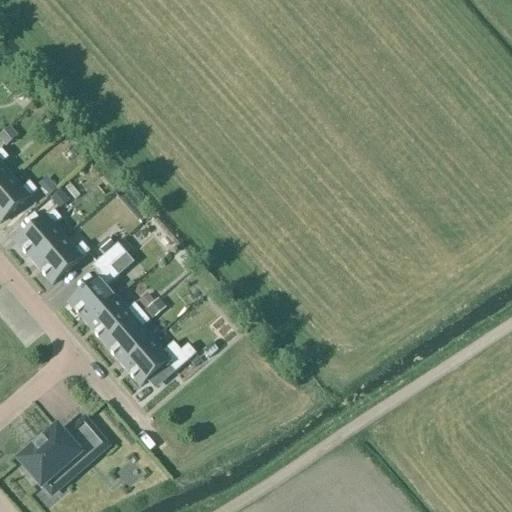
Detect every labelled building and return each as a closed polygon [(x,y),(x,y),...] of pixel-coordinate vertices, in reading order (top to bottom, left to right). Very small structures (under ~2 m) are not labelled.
[(0,188),(12,178),(1,166),(8,160),(1,151),(0,152),(0,188)] [(12,178),(0,188),(0,225),(30,199),(29,199),(37,193),(29,184),(22,191),(12,178)] [(16,245),(34,266),(64,239),(54,227),(61,221),(54,212),(46,219),(46,218),(16,245)] [(64,239),(34,266),(52,287),(83,261),(82,260),(90,254),(82,245),(75,252),(64,239)] [(126,257),(117,246),(96,265),(105,275),(99,280),(68,306),(86,327),(117,301),(107,289),(119,278),(111,270),(126,257)] [(173,322),(160,308),(168,301),(154,286),(135,304),(162,332),(173,322)] [(104,348),(142,315),(135,306),(127,312),(117,301),(86,327),(104,348)] [(122,368),(153,342),(142,330),(150,324),(142,315),(104,348),(122,368)] [(163,354),(153,342),(122,368),(140,389),(167,366),(175,375),(196,357),(188,347),(181,353),(173,345),(163,354)] [(107,449),(85,423),(65,440),(57,431),(19,464),(42,490),(55,477),(63,486),(107,449)] [(141,450),(120,467),(133,482),(153,465),(141,450)]
